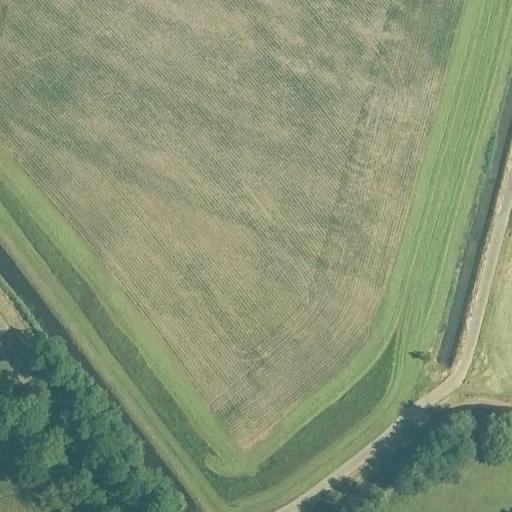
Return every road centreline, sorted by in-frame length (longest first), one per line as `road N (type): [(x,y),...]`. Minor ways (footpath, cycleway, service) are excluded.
road 1 (track): [(511,185),(463,373),(287,511)]
road 2 (unclassified): [(120,511),(0,356)]
